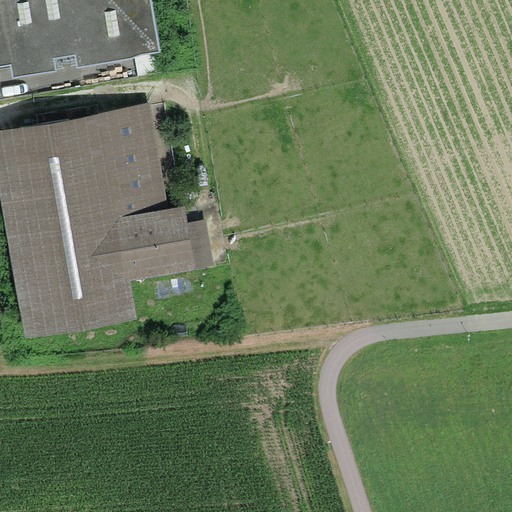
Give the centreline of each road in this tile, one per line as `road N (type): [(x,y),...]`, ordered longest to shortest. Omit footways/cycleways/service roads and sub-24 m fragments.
road 1 (track): [(357,333),(0,371)]
road 2 (track): [(368,511),(331,397),(334,362),(357,333),(511,315)]
